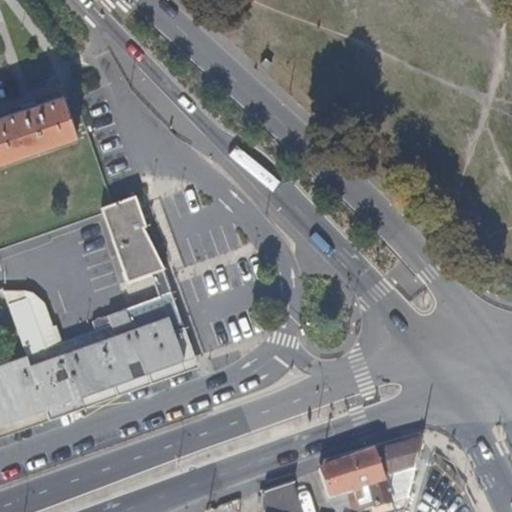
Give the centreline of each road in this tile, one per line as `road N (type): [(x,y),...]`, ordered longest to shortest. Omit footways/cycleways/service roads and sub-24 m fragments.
road 1 (secondary): [(77,0),(427,356)]
road 2 (secondary): [(485,340),(344,182),(145,0)]
road 3 (residential): [(279,347),(288,302),(283,261),(218,187),(157,147),(105,57)]
road 4 (primary): [(340,383),(0,505)]
road 5 (primary): [(132,511),(456,397)]
road 6 (residential): [(0,460),(248,373),(279,347)]
road 7 (primary): [(456,397),(511,507)]
